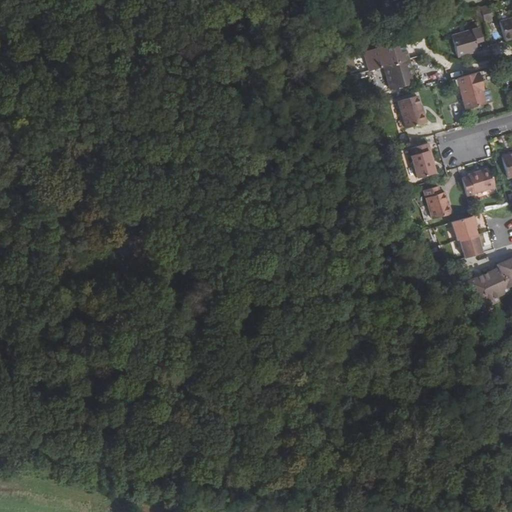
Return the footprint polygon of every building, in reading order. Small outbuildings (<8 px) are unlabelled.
[(487,5),(479,7),(483,21),(491,19),(487,5)] [(511,18),(499,22),(504,41),(511,38),(511,18)] [(481,41),(478,29),(451,37),(456,57),(476,52),(474,43),(481,41)] [(400,41),(395,43),(398,53),(405,52),(403,43),(400,41)] [(377,48),(382,68),(408,60),(405,52),(398,53),(395,43),(377,48)] [(382,68),(377,48),(362,53),(368,72),(382,68)] [(408,60),(382,68),(389,90),(415,83),(408,60)] [(482,90),(477,72),(456,79),(457,84),(465,110),(484,104),(480,91),(482,90)] [(485,90),(480,91),(484,104),(491,103),(487,91),(485,90)] [(404,129),(424,123),(419,106),(416,96),(396,102),(404,129)] [(427,151),(430,150),(428,144),(409,149),(411,156),(409,156),(416,179),(434,174),(432,165),(431,165),(427,151)] [(506,178),(511,176),(511,154),(501,158),(506,178)] [(468,178),(461,180),(466,195),(473,193),(473,194),(494,188),(489,169),(467,175),(468,178)] [(431,220),(451,215),(444,193),(440,194),(437,187),(422,191),(431,220)] [(477,223),(474,216),(451,222),(456,240),(476,235),(473,224),(477,223)] [(482,241),(480,233),(476,235),(457,240),(462,258),(482,253),(479,242),(482,241)] [(511,261),(511,257),(506,260),(502,262),(503,265),(511,261)] [(511,261),(503,265),(502,262),(496,265),(497,267),(507,289),(511,286),(511,261)] [(507,289),(497,267),(493,269),(490,271),(491,274),(482,279),(493,304),(499,301),(497,297),(508,292),(507,289)] [(465,283),(477,311),(493,304),(482,279),(472,283),(470,280),(465,283)]
